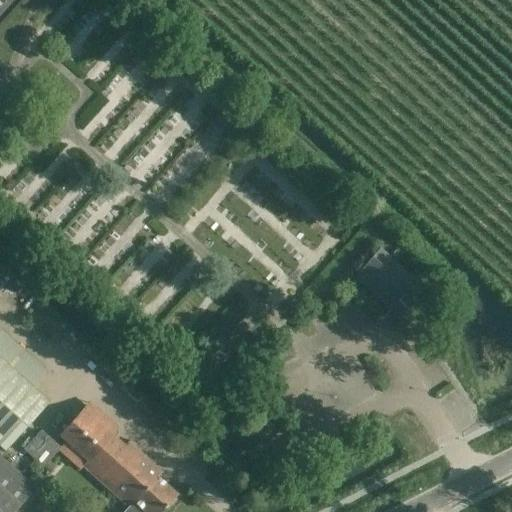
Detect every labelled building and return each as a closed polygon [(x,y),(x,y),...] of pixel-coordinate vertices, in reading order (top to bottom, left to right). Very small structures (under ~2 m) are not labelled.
[(426,291),(379,249),(353,278),(400,320),(426,291)] [(237,351),(220,335),(194,365),(210,380),(237,351)] [(0,357),(0,446),(6,451),(50,403),(0,357)] [(157,406),(148,397),(138,408),(147,417),(157,406)] [(124,447),(112,436),(119,428),(90,403),(84,410),(61,435),(66,440),(60,448),(40,430),(22,450),(34,460),(28,467),(37,475),(57,452),(79,471),(84,465),(100,479),(129,505),(122,511),(163,511),(178,496),(159,478),(162,474),(149,461),(128,443),(124,447)] [(0,511),(14,511),(36,489),(0,455),(0,511)]
